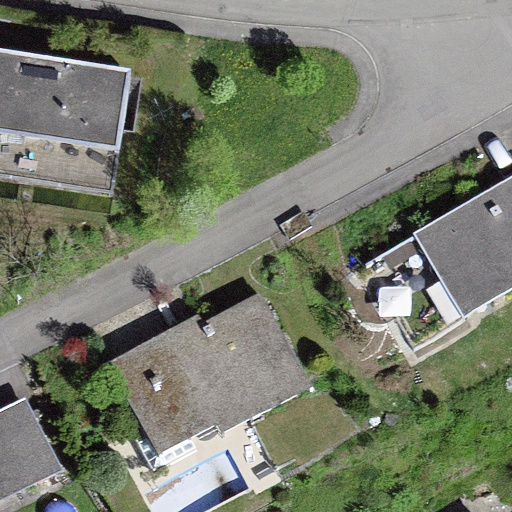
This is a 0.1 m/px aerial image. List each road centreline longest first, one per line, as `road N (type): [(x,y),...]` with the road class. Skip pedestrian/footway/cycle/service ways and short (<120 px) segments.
road 1 (residential): [(0,343),(383,147),(443,105),(511,29)]
road 2 (residential): [(273,0),(511,18)]
